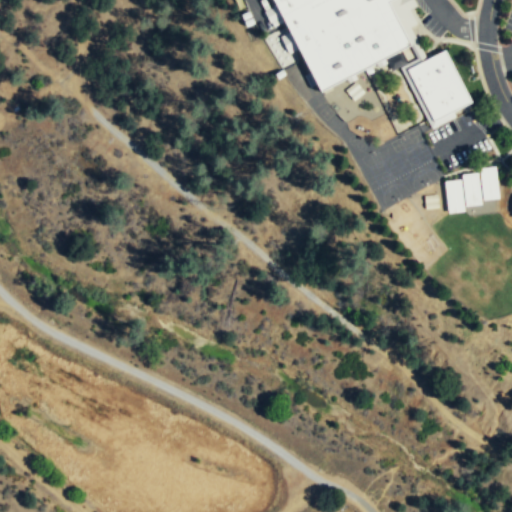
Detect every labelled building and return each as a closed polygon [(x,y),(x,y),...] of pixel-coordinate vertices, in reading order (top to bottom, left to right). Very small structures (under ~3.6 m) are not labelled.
[(273,0),(393,0),(389,2),(411,45),(401,50),(364,69),(320,92),(286,25),(273,0)] [(251,16),(248,11),(240,14),(243,20),(251,16)] [(254,23),(251,17),(243,21),(246,26),(254,23)] [(471,102),(434,121),(408,69),(445,50),(471,102)] [(284,74),(277,79),(274,74),(281,69),(284,74)] [(498,198),(495,167),(479,168),(482,200),(498,198)] [(481,204),(477,173),(461,174),(465,206),(481,204)] [(464,211),(460,179),(444,181),(448,213),(464,211)]
